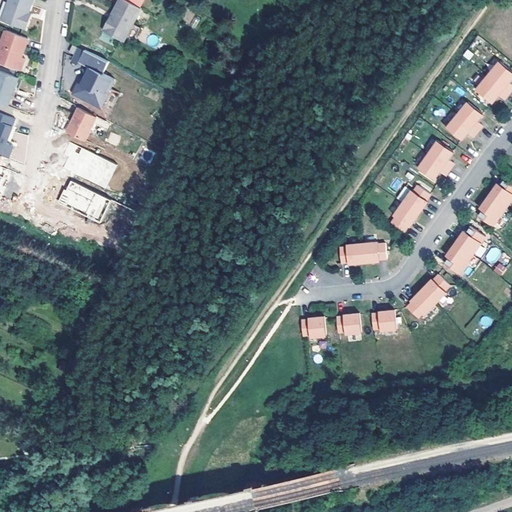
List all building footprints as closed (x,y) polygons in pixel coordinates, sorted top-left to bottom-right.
[(29,28),(32,17),(30,16),(32,11),(35,0),(10,0),(4,19),(29,28)] [(122,0),(115,15),(136,26),(145,7),(131,0),(122,0)] [(128,41),(136,26),(115,15),(107,30),(108,30),(128,41)] [(31,38),(8,29),(2,44),(4,45),(0,56),(0,60),(23,69),(28,58),(20,55),(22,52),(25,53),(31,38)] [(77,54),(80,46),(75,43),(71,51),(77,54)] [(80,82),(75,92),(98,104),(106,102),(112,90),(116,80),(105,74),(111,62),(96,54),(87,50),(81,62),(92,67),(86,79),(83,83),(80,82)] [(489,74),(510,91),(511,89),(511,82),(509,81),(511,77),(511,70),(500,60),(489,74)] [(0,103),(8,106),(19,77),(0,69),(0,103)] [(506,97),(510,91),(489,74),(478,86),(494,99),(500,92),(506,97)] [(99,116),(109,121),(121,95),(112,90),(106,102),(98,104),(75,92),(70,102),(81,107),(99,116)] [(456,113),(477,131),(482,125),(477,120),(483,113),(467,100),(456,113)] [(87,140),(99,116),(81,107),(69,131),(87,140)] [(0,112),(0,120),(14,126),(16,119),(0,112)] [(473,137),(477,131),(456,113),(446,126),(461,139),(467,132),(473,137)] [(14,126),(0,120),(0,153),(3,155),(9,157),(14,145),(7,142),(14,126)] [(110,142),(119,143),(119,134),(111,133),(110,142)] [(427,153),(450,169),(454,163),(448,158),(454,150),(437,139),(427,153)] [(119,164),(71,141),(68,148),(73,150),(71,155),(65,166),(108,187),(119,164)] [(446,175),(450,169),(427,153),(418,166),(435,178),(440,171),(446,175)] [(12,170),(7,169),(0,186),(0,200),(0,201),(12,170)] [(488,195),(505,206),(511,196),(511,184),(503,178),(499,184),(497,182),(488,195)] [(113,199),(72,180),(68,189),(66,188),(60,201),(102,222),(113,199)] [(402,202),(417,213),(426,201),(425,200),(429,194),(417,185),(412,191),(410,189),(402,202)] [(505,206),(488,195),(479,207),(482,209),(478,215),(492,225),(505,206)] [(417,213),(402,202),(393,214),(395,216),(391,222),(403,231),(407,225),(409,225),(417,213)] [(454,243),(471,255),(484,236),(469,226),(465,232),(462,230),(454,243)] [(362,241),(365,260),(380,259),(379,257),(387,257),(385,241),(378,242),(378,240),(362,241)] [(349,262),(365,260),(362,241),(347,243),(348,245),(340,245),(342,261),(349,260),(349,262)] [(458,273),(471,255),(454,243),(445,255),(447,257),(443,263),(458,273)] [(493,264),(501,252),(493,246),(484,259),(493,264)] [(501,276),(506,268),(499,263),(493,270),(501,276)] [(421,289),(434,302),(444,292),(443,291),(448,285),(437,274),(432,279),(431,278),(421,289)] [(434,302),(421,289),(410,300),(411,301),(406,307),(417,317),(422,312),(424,313),(434,302)] [(386,310),(371,312),(372,313),(364,314),(366,329),(373,328),(373,330),(388,329),(386,310)] [(351,313),(336,315),(336,316),(329,317),(331,332),(338,332),(338,334),(353,332),(351,313)] [(486,328),(492,323),(486,315),(479,321),(486,328)] [(317,316),(302,318),(302,319),(294,320),(296,336),(303,335),(304,337),(319,335),(317,316)]
